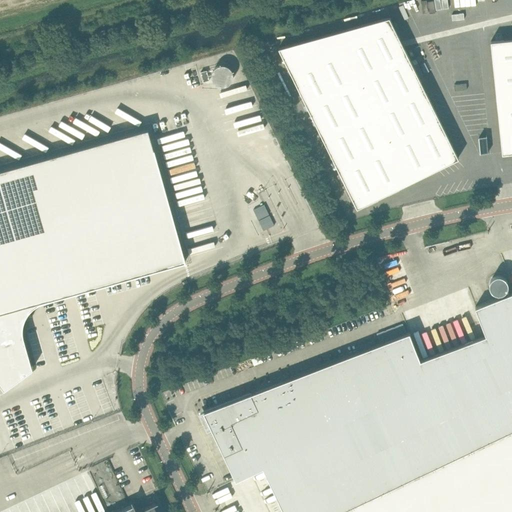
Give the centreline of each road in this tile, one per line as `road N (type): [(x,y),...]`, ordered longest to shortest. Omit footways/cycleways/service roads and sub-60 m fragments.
road 1 (unclassified): [(511,204),(338,246),(200,299),(157,327),(140,361),(141,401),(192,511)]
road 2 (unknown): [(219,479),(185,406),(422,303),(438,280),(417,225)]
